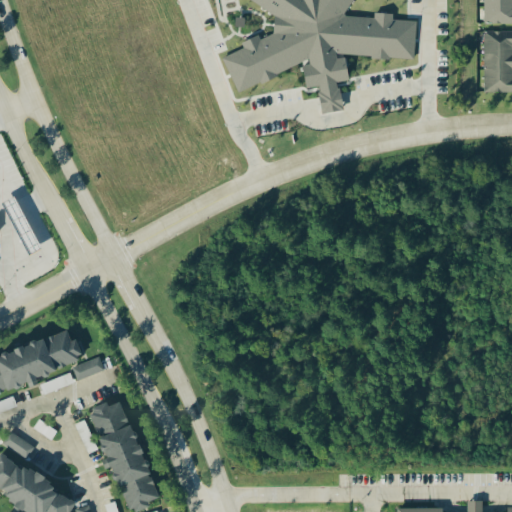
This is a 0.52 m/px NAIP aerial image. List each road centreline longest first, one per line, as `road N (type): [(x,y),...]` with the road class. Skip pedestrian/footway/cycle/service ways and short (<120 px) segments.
road 1 (residential): [(0,314),(308,164),(398,139),(511,125)]
road 2 (secondary): [(117,258),(50,137),(0,5)]
road 3 (secondary): [(229,511),(144,312)]
road 4 (secondary): [(87,274),(169,445)]
road 5 (secondary): [(0,96),(57,217)]
